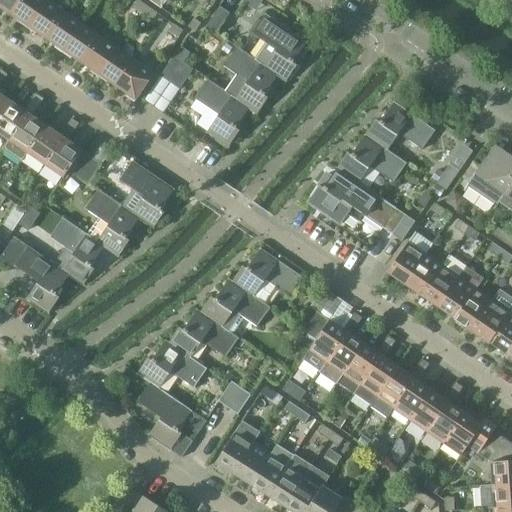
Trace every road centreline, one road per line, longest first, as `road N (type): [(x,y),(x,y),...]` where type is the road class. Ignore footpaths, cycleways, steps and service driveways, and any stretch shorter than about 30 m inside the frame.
road 1 (residential): [(511,396),(0,41)]
road 2 (residential): [(0,326),(89,391),(149,462),(225,511)]
road 3 (residential): [(511,111),(358,0)]
